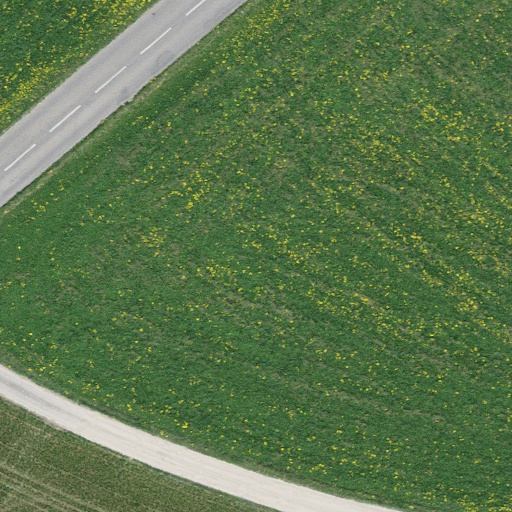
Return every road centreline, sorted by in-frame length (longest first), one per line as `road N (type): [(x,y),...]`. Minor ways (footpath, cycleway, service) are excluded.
road 1 (track): [(338,511),(79,423),(0,378)]
road 2 (tertiary): [(204,0),(0,175)]
